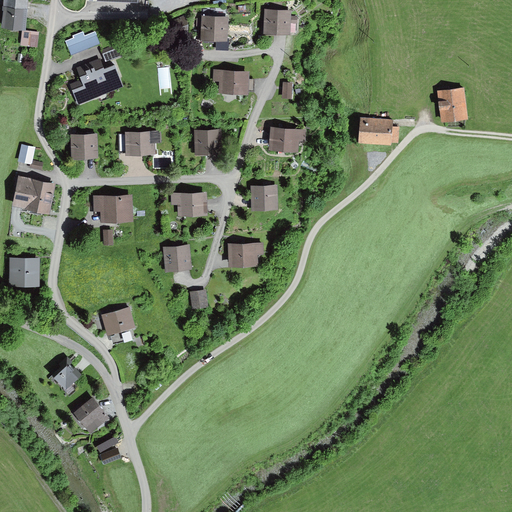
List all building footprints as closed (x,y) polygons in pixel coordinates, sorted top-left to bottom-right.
[(0,0),(0,27),(19,30),(23,0),(0,0)] [(290,11),(265,11),(265,36),(290,36),(290,11)] [(188,25),(185,16),(171,22),(175,37),(188,36),(188,25)] [(227,18),(201,17),(200,41),(225,42),(227,18)] [(20,31),(18,44),(34,47),(36,33),(20,31)] [(73,38),(65,42),(71,57),(100,45),(95,32),(85,36),(83,32),(72,36),(73,38)] [(114,46),(101,51),(106,63),(119,58),(114,46)] [(124,88),(115,65),(104,70),(100,59),(76,69),(80,79),(69,83),(78,106),(124,88)] [(249,73),(215,72),(215,82),(219,84),(219,94),(249,95),(249,73)] [(293,84),(283,84),(282,100),(292,100),(293,84)] [(462,89),(439,92),(443,123),(466,120),(462,89)] [(390,120),(355,118),(354,144),(389,146),(390,120)] [(302,129),(266,127),(265,151),(300,153),(302,129)] [(222,128),(193,130),(195,157),(224,155),(222,128)] [(158,130),(121,132),(122,158),(160,156),(158,130)] [(98,136),(72,135),(72,158),(98,158),(98,136)] [(35,147),(21,144),(16,162),(30,166),(35,147)] [(55,184),(20,177),(15,207),(50,214),(55,184)] [(278,187),(252,187),(252,213),(278,213),(278,187)] [(207,194),(171,196),(171,207),(178,207),(178,218),(208,216),(207,194)] [(130,195),(91,198),(92,211),(101,214),(101,223),(132,222),(130,195)] [(113,232),(104,232),(104,246),(113,246),(113,232)] [(263,239),(226,241),(227,264),(258,262),(259,253),(263,252),(263,239)] [(188,246),(165,248),(167,274),(191,272),(188,246)] [(40,254),(9,253),(8,281),(39,282),(40,254)] [(205,287),(191,290),(194,310),(209,307),(205,287)] [(131,303),(100,311),(105,332),(136,324),(131,303)] [(66,361),(48,375),(61,392),(79,377),(66,361)] [(92,392),(72,407),(89,430),(109,415),(92,392)] [(116,437),(97,447),(100,452),(119,443),(116,437)] [(117,448),(100,455),(104,464),(120,457),(117,448)]
